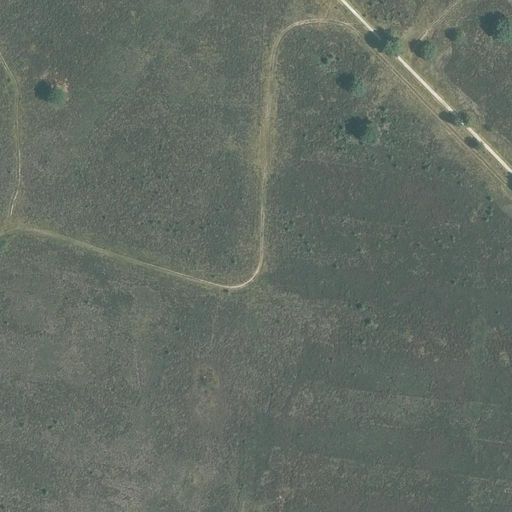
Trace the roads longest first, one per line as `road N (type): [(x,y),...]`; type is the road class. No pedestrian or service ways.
road 1 (track): [(0,238),(40,232),(237,289),(259,267),(275,49),(284,28),(312,19),(341,22),(393,69)]
road 2 (track): [(393,69),(511,190)]
